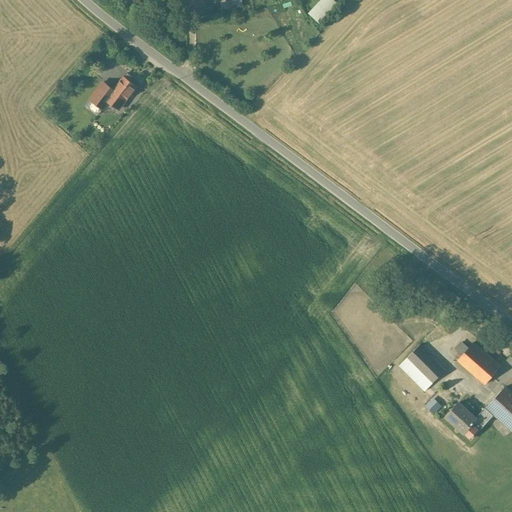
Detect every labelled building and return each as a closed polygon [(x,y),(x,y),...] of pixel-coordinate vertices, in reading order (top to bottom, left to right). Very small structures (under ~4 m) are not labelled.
[(340,0),(325,0),(314,13),(324,22),(343,2),(340,0)] [(133,78),(126,73),(124,76),(130,81),(133,78)] [(113,90),(105,100),(108,102),(117,109),(125,100),(126,101),(137,87),(130,81),(124,76),(123,76),(113,90)] [(103,82),(90,99),(103,109),(108,102),(105,100),(113,90),(103,82)] [(501,366),(473,342),(457,360),(485,384),(501,366)] [(445,370),(419,345),(407,358),(432,383),(445,370)] [(432,383),(407,358),(399,366),(425,392),(428,388),(432,383)] [(511,393),(504,387),(486,407),(493,414),(511,430),(511,393)] [(434,402),(430,408),(436,412),(440,406),(434,402)] [(476,419),(458,403),(445,416),(464,433),(470,439),(493,414),(486,407),(476,419)]
